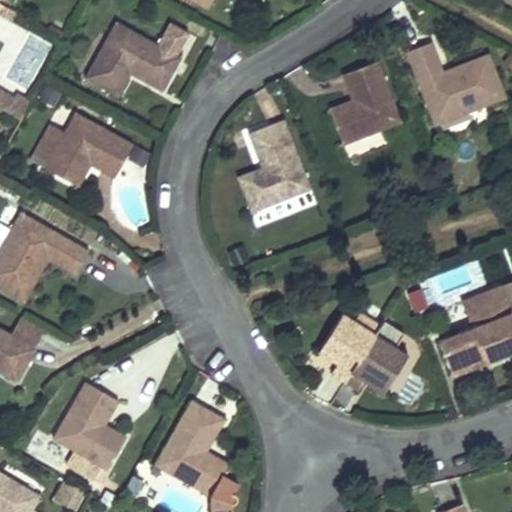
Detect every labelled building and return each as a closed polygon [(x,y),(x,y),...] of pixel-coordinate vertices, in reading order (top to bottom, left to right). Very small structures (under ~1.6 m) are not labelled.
[(181,0),(204,13),(211,0),(181,0)] [(511,0),(497,0),(496,2),(511,11),(511,0)] [(0,15),(11,23),(16,14),(0,4),(0,15)] [(113,27),(81,81),(104,95),(118,73),(126,78),(157,95),(177,64),(113,27)] [(427,48),(401,58),(429,133),(503,104),(485,60),(448,74),(451,80),(441,84),(439,78),(427,48)] [(346,108),(324,116),(338,153),(396,130),(372,68),(336,82),(346,108)] [(118,73),(104,95),(113,100),(126,78),(118,73)] [(451,80),(448,74),(439,78),(441,84),(451,80)] [(0,108),(19,120),(29,102),(16,95),(12,100),(0,93),(0,108)] [(71,118),(40,172),(73,191),(86,170),(109,183),(128,150),(71,118)] [(277,126),(242,139),(256,173),(260,182),(232,192),(242,219),(303,197),(277,126)] [(260,182),(256,173),(229,183),(232,192),(260,182)] [(15,218),(0,243),(0,296),(18,307),(42,265),(71,280),(84,257),(15,218)] [(443,287),(469,281),(466,267),(440,272),(443,287)] [(462,380),(511,359),(511,329),(503,306),(499,295),(459,309),(470,336),(437,349),(450,383),(462,380)] [(349,327),(335,319),(312,358),(325,366),(329,360),(335,364),(331,370),(324,382),(337,391),(350,399),(358,388),(362,382),(369,386),(366,392),(378,401),(402,362),(391,355),(399,342),(376,328),(374,332),(354,319),(349,327)] [(4,341),(26,354),(37,335),(15,322),(4,341)] [(0,382),(10,388),(28,355),(26,354),(4,341),(0,339),(0,382)] [(335,364),(329,360),(325,366),(331,370),(335,364)] [(369,386),(362,382),(358,388),(366,392),(369,386)] [(79,390),(47,443),(102,476),(121,444),(98,432),(113,407),(79,390)] [(221,425),(187,405),(151,470),(205,500),(208,502),(205,508),(205,511),(226,511),(227,508),(228,508),(229,508),(230,508),(231,508),(231,507),(232,507),(232,506),(233,506),(233,505),(233,504),(234,504),(234,503),(234,501),(233,501),(233,500),(232,500),(232,499),(231,498),(230,498),(229,497),(234,489),(218,480),(220,476),(198,463),(203,455),(221,425)] [(198,463),(220,476),(224,468),(203,455),(198,463)] [(35,511),(41,504),(0,480),(0,511),(35,511)]
